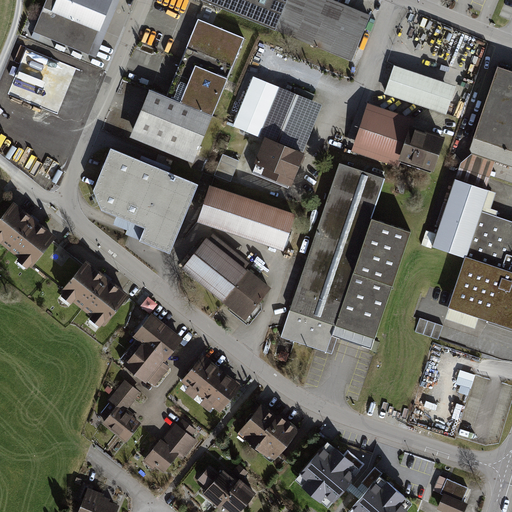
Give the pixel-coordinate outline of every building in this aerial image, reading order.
[(111,0),(45,0),(32,33),(88,56),(111,0)] [(202,0),(353,61),(372,14),(336,0),(202,0)] [(198,19),(187,48),(232,67),(244,38),(198,19)] [(213,115),(232,67),(187,48),(167,96),(213,115)] [(511,67),(491,61),(457,166),(459,167),(487,175),(492,160),(511,166),(511,67)] [(394,66),(385,93),(446,114),(456,87),(394,66)] [(323,105),(280,87),(260,136),(264,138),(254,162),(257,163),(253,173),(288,188),(289,185),(292,186),(305,153),(303,152),(323,105)] [(193,163),(213,115),(167,96),(150,90),(130,137),(193,163)] [(413,118),(368,103),(352,151),(399,167),(401,160),(434,171),(445,137),(410,126),(413,118)] [(170,253),(198,183),(109,148),(92,190),(99,209),(144,227),(138,240),(170,253)] [(223,153),(215,175),(232,181),(240,160),(223,153)] [(385,178),(339,163),(281,337),(332,354),(338,338),(372,349),(411,231),(371,218),(385,178)] [(511,273),(511,221),(497,216),(498,211),(491,208),(496,193),(486,189),(491,178),(459,167),(437,235),(427,231),(421,245),(431,249),(433,246),(465,259),(465,257),(511,273)] [(286,250),(298,215),(208,185),(196,220),(286,250)] [(56,235),(13,202),(0,218),(0,239),(31,265),(56,235)] [(273,291),(207,236),(181,267),(247,322),(273,291)] [(511,273),(465,257),(465,259),(448,308),(511,327),(511,273)] [(127,293),(84,259),(60,289),(103,323),(127,293)] [(183,338),(151,312),(133,334),(142,341),(125,362),(155,386),(170,367),(164,362),(183,338)] [(416,332),(440,339),(444,325),(421,318),(416,332)] [(240,385),(203,356),(183,381),(220,411),(240,385)] [(476,376),(470,394),(482,398),(488,379),(476,376)] [(143,393),(124,377),(98,409),(108,416),(104,422),(127,441),(141,422),(128,411),(143,393)] [(297,432),(262,404),(239,432),(274,461),(297,432)] [(156,437),(139,459),(159,474),(175,453),(180,457),(194,438),(191,436),(195,431),(179,419),(175,425),(172,422),(159,439),(156,437)] [(361,472),(328,443),(296,479),(329,508),(361,472)] [(216,506),(220,503),(238,479),(245,472),(236,465),(228,476),(218,468),(215,472),(208,467),(198,480),(205,486),(200,493),(216,506)] [(437,506),(451,511),(459,511),(463,503),(459,501),(465,485),(438,475),(432,489),(442,493),(437,506)] [(409,511),(414,507),(380,477),(349,511),(409,511)] [(235,511),(252,491),(238,479),(220,503),(231,511),(235,511)] [(77,511),(115,511),(120,502),(87,489),(77,511)]
